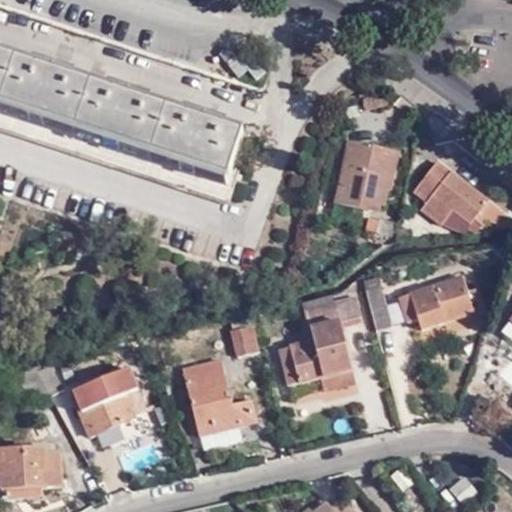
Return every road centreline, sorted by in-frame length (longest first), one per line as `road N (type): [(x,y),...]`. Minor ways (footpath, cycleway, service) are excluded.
road 1 (residential): [(126,511),(418,442),(473,442),(511,466)]
road 2 (primary): [(366,25),(511,132)]
road 3 (unclassified): [(511,23),(366,25)]
